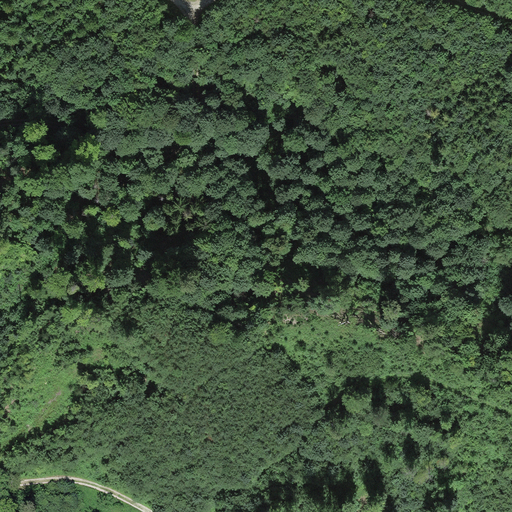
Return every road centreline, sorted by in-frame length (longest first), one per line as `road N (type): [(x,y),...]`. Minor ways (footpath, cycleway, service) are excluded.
road 1 (track): [(0,125),(80,124),(141,156),(170,154),(192,129),(196,90),(193,13),(175,0)]
road 2 (track): [(149,511),(85,482),(0,484)]
